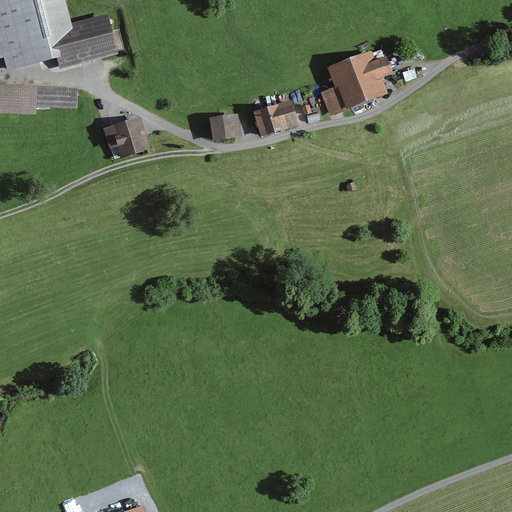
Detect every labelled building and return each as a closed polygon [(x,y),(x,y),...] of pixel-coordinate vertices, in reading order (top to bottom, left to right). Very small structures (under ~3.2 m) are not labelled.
[(62,0),(0,0),(0,35),(10,72),(63,58),(66,67),(115,54),(106,19),(70,29),(62,0)] [(371,57),(325,71),(337,113),(384,99),(371,57)] [(82,95),(0,91),(0,115),(44,117),(44,108),(81,110),(82,95)] [(290,104),(255,114),(262,138),(297,128),(290,104)] [(238,119),(213,123),(217,142),(241,138),(238,119)] [(147,125),(113,134),(121,162),(155,152),(147,125)]
